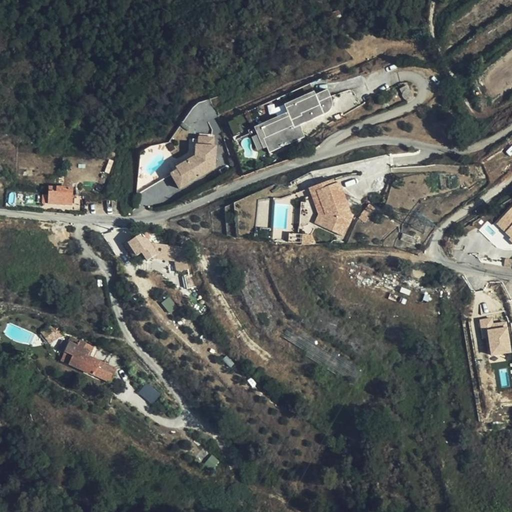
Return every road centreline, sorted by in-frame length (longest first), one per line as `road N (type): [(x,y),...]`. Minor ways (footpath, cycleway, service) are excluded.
road 1 (residential): [(0,212),(130,223),(325,156),(391,140),(443,151),(484,148),(511,127)]
road 2 (unknown): [(80,219),(82,242),(107,267),(133,341),(183,405),(186,417),(166,423),(125,384)]
road 3 (residential): [(511,183),(444,227),(433,251),(459,266),(511,275)]
